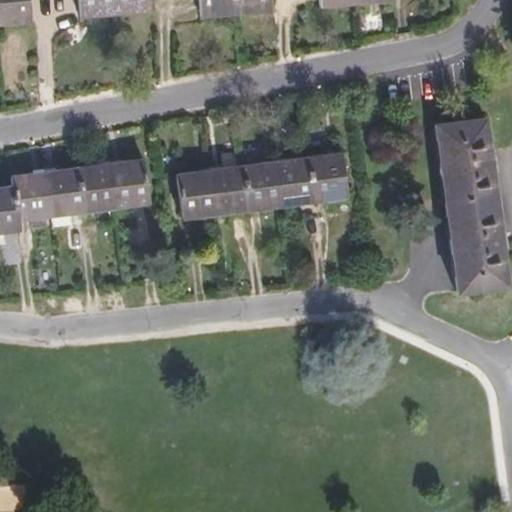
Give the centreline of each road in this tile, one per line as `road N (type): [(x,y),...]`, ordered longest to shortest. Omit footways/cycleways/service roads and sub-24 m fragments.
road 1 (residential): [(0,328),(40,334),(357,302),(400,310),(506,367)]
road 2 (residential): [(491,0),(464,34),(433,47),(0,133)]
